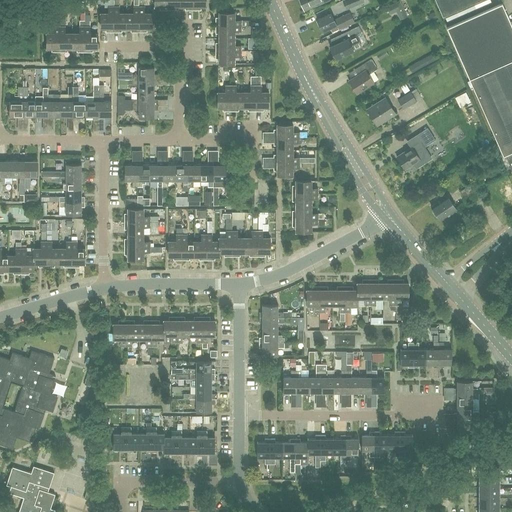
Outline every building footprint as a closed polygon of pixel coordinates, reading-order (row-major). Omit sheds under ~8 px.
[(155,0),(155,7),(163,7),(163,10),(168,10),(168,0),(155,0)] [(181,7),(180,0),(168,0),(168,10),(173,10),(173,7),(181,7)] [(193,10),(193,0),(180,0),(181,7),(188,7),(188,10),(193,10)] [(193,0),(193,10),(199,10),(199,7),(206,7),(206,0),(193,0)] [(330,0),(299,0),(305,11),(330,0)] [(345,0),(343,1),(346,9),(364,1),(363,0),(345,0)] [(435,0),(443,17),(483,0),(435,0)] [(117,32),(117,3),(114,3),(114,7),(109,7),(108,13),(101,13),(101,29),(108,29),(108,32),(117,32)] [(126,29),(126,13),(119,13),(119,7),(118,3),(117,3),(117,32),(119,32),(119,29),(126,29)] [(427,7),(430,13),(435,11),(432,4),(427,7)] [(511,23),(511,24),(502,4),(447,28),(470,81),(490,127),(511,117),(511,23)] [(134,32),(135,32),(135,7),(134,7),(133,13),(126,13),(126,29),(134,29),(134,32)] [(135,7),(135,32),(144,32),(144,29),(152,29),(152,13),(144,13),(144,7),(135,7)] [(216,26),(241,25),(241,26),(250,26),(250,20),(235,20),(235,12),(219,13),(219,20),(216,21),(216,26)] [(336,25),(338,30),(355,22),(350,13),(334,20),(331,14),(317,20),(322,31),(336,25)] [(91,21),(91,15),(85,15),(85,21),(85,52),(90,52),(90,49),(98,49),(98,33),(90,33),(90,27),(90,21),(91,21)] [(60,52),(60,20),(54,20),(54,27),(54,33),(47,33),(47,49),(54,49),(54,52),(60,52)] [(73,49),(72,33),(65,33),(64,21),(60,20),(60,52),(65,52),(65,49),(73,49)] [(79,52),(85,52),(85,21),(79,21),(79,33),(72,33),(73,49),(79,49),(79,52)] [(241,25),(216,26),(216,31),(220,31),(220,38),(235,38),(235,31),(241,31),(241,26),(241,25)] [(336,59),(354,50),(362,46),(356,35),(362,32),(359,26),(339,35),(341,42),(330,47),(336,59)] [(216,51),(242,51),(242,46),(235,46),(235,38),(220,38),(220,46),(216,46),(216,51)] [(209,49),(216,49),(216,43),(217,43),(218,40),(210,40),(209,49)] [(242,51),(216,51),(216,56),(220,56),(220,64),(235,64),(235,56),(242,56),(242,51)] [(412,73),(430,63),(436,60),(433,54),(427,58),(409,67),(412,73)] [(357,93),(373,82),(369,74),(378,69),(371,59),(356,68),(360,74),(349,81),(357,93)] [(391,67),(395,80),(408,76),(404,63),(391,67)] [(133,80),(158,80),(158,74),(155,74),(155,67),(139,67),(139,74),(133,74),(133,80)] [(251,111),(256,111),(256,77),(250,77),(250,86),(251,86),(251,92),(244,92),(244,108),(251,108),(251,111)] [(256,77),(256,111),(261,111),(261,108),(269,108),(269,92),(261,92),(261,86),(261,77),(256,77)] [(139,84),(139,92),(155,92),(155,84),(158,84),(158,80),(133,80),(118,80),(118,88),(128,88),(128,84),(139,84)] [(410,92),(405,84),(400,87),(405,95),(397,100),(403,109),(416,101),(421,98),(415,89),(410,92)] [(98,119),(98,85),(93,85),(93,101),(86,101),(86,116),(94,116),(94,119),(98,119)] [(98,119),(104,119),(104,116),(111,116),(112,101),(104,101),(104,85),(98,85),(98,119)] [(226,111),(231,111),(231,86),(226,86),(225,92),(218,92),(218,108),(226,108),(226,111)] [(244,108),(244,92),(236,92),(236,86),(231,86),(231,111),(236,111),(236,108),(244,108)] [(23,119),(23,87),(18,87),(18,100),(10,100),(10,116),(18,116),(18,119),(23,119)] [(23,119),(28,119),(28,116),(35,116),(35,100),(28,100),(28,87),(23,87),(23,119)] [(73,95),(73,119),(79,119),(79,116),(86,116),(86,101),(79,100),(79,94),(78,94),(78,87),(73,87),(73,95)] [(48,119),(48,94),(48,88),(43,88),(43,96),(35,96),(35,100),(35,116),(43,116),(43,119),(48,119)] [(133,99),(133,105),(158,105),(158,99),(155,99),(155,92),(139,92),(139,100),(133,99)] [(48,94),(48,119),(53,119),(53,116),(61,116),(61,100),(61,95),(53,95),(53,94),(48,94)] [(73,119),(73,95),(68,95),(68,100),(61,100),(61,116),(68,116),(68,119),(73,119)] [(377,125),(396,113),(386,98),(367,109),(377,125)] [(158,105),(133,105),(133,110),(139,110),(139,118),(154,118),(154,110),(158,110),(158,105)] [(511,117),(490,127),(503,156),(505,155),(511,169),(511,117)] [(446,122),(438,125),(442,138),(450,135),(446,122)] [(274,137),(299,138),(299,133),(293,133),(293,125),(277,125),(277,132),(274,132),(274,137)] [(413,164),(416,168),(432,159),(424,147),(435,140),(427,128),(406,141),(411,148),(397,157),(405,169),(413,164)] [(299,143),(299,138),(274,137),(274,143),(277,143),(277,150),(293,150),(293,143),(299,143)] [(274,162),(299,163),(299,157),(293,157),(293,150),(277,150),(277,157),(274,157),(274,162)] [(12,176),(12,160),(4,160),(4,157),(0,157),(0,188),(4,188),(4,176),(12,176)] [(24,182),(25,158),(19,157),(19,160),(12,160),(12,176),(19,176),(19,182),(24,182)] [(25,182),(25,188),(30,188),(30,176),(37,176),(37,161),(30,160),(30,158),(25,158),(24,182),(25,182)] [(41,177),(52,177),(84,177),(84,171),(81,171),(81,163),(78,163),(78,159),(66,159),(66,163),(66,172),(42,171),(41,171),(41,177)] [(132,186),(138,186),(138,161),(132,161),(132,164),(125,164),(125,180),(132,180),(132,186)] [(143,164),(143,161),(138,161),(138,186),(143,186),(143,184),(145,184),(145,180),(150,180),(150,164),(143,164)] [(157,164),(150,164),(150,180),(157,180),(157,186),(163,186),(163,161),(157,161),(157,164)] [(168,161),(163,161),(163,186),(168,186),(168,180),(176,180),(176,164),(168,164),(168,161)] [(188,186),(188,161),(183,161),(183,164),(176,164),(176,180),(182,180),(182,186),(188,186)] [(193,161),(188,161),(188,186),(193,186),(193,180),(201,180),(201,164),(194,164),(194,162),(193,161)] [(208,164),(201,164),(201,180),(208,180),(208,187),(213,187),(213,162),(208,162),(208,164)] [(213,198),(218,198),(218,180),(226,180),(226,165),(219,164),(219,162),(213,162),(213,187),(213,198)] [(299,168),(299,163),(274,162),(274,168),(277,168),(277,175),(293,175),(293,168),(299,168)] [(65,189),(81,189),(81,181),(84,181),(84,177),(52,177),(52,181),(59,181),(65,181),(65,189)] [(293,194),(324,194),(324,189),(318,189),(318,188),(312,188),(312,181),(296,181),(296,188),(293,188),(293,194)] [(485,200),(475,182),(459,192),(463,199),(469,196),(475,206),(485,200)] [(438,186),(434,189),(438,195),(443,192),(438,186)] [(81,189),(65,189),(65,196),(59,196),(59,197),(50,197),(50,201),(59,201),(84,201),(84,196),(81,196),(81,189)] [(155,189),(154,202),(164,202),(164,189),(155,189)] [(296,206),(312,206),(312,199),(318,199),(328,199),(328,194),(324,194),(293,194),(293,199),(296,199),(296,206)] [(200,205),(200,195),(188,195),(188,205),(200,205)] [(441,221),(457,210),(447,196),(432,207),(435,211),(432,213),(436,218),(438,216),(441,221)] [(65,206),(66,214),(81,214),(81,206),(84,206),(84,201),(59,201),(50,201),(50,202),(59,202),(59,206),(65,206)] [(312,214),(312,206),(296,206),(296,213),(293,213),(293,219),(324,219),(324,214),(318,214),(318,213),(312,214)] [(125,222),(150,222),(150,216),(144,216),(144,208),(128,208),(128,216),(125,216),(125,222)] [(253,256),(258,256),(258,231),(258,214),(258,231),(253,231),(253,237),(245,237),(245,253),(253,253),(253,256)] [(324,219),(293,219),(293,224),(296,224),(296,232),(312,232),(312,224),(319,224),(324,224),(324,219)] [(150,222),(125,222),(125,226),(128,226),(128,234),(144,234),(144,227),(150,227),(150,222)] [(47,241),(46,241),(46,224),(41,224),(41,248),(34,248),(34,254),(34,262),(34,264),(42,264),(42,267),(47,267),(47,241)] [(181,259),(182,228),(176,228),(176,240),(169,240),(169,256),(176,256),(176,259),(181,259)] [(187,228),(182,228),(181,259),(187,259),(187,256),(194,256),(194,241),(187,241),(187,228)] [(59,263),(59,248),(52,248),(52,241),(52,230),(47,230),(47,241),(47,267),(52,267),(52,263),(59,263)] [(232,256),(233,230),(227,230),(227,237),(219,237),(219,241),(219,253),(227,253),(227,256),(232,256)] [(245,253),(245,237),(238,237),(238,231),(233,230),(232,256),(238,256),(238,253),(245,253)] [(258,231),(258,256),(263,256),(263,253),(270,253),(270,237),(263,237),(263,231),(262,231),(258,231)] [(144,241),(144,234),(128,234),(128,241),(125,241),(125,246),(154,246),(154,242),(150,242),(150,241),(144,241)] [(207,260),(207,234),(202,234),(202,241),(194,241),(194,256),(202,256),(202,260),(207,260)] [(219,256),(219,253),(219,241),(212,241),(212,234),(207,234),(207,260),(212,260),(212,256),(219,256)] [(72,267),(72,241),(67,241),(67,248),(59,248),(59,263),(67,263),(67,267),(72,267)] [(72,241),(72,267),(77,267),(77,263),(85,263),(85,248),(77,248),(77,241),(72,241)] [(154,247),(154,246),(125,246),(125,251),(128,251),(128,259),(144,259),(144,251),(150,251),(149,254),(158,254),(158,252),(165,252),(165,247),(154,247)] [(9,270),(9,254),(1,254),(1,248),(0,247),(0,273),(1,273),(1,270),(9,270)] [(21,273),(21,258),(21,248),(16,248),(16,254),(9,254),(9,270),(16,270),(16,273),(21,273)] [(26,273),(26,270),(34,270),(34,264),(34,262),(34,254),(34,248),(26,248),(21,248),(21,258),(21,273),(26,273)] [(357,299),(365,299),(365,306),(370,305),(370,280),(364,280),(364,283),(357,283),(357,290),(357,299)] [(382,299),(382,283),(375,283),(375,280),(370,280),(370,305),(375,305),(375,299),(382,299)] [(390,305),(395,305),(395,280),(390,280),(390,283),(382,283),(382,299),(390,299),(390,305)] [(395,280),(395,305),(400,305),(400,299),(408,299),(408,283),(400,283),(400,280),(395,280)] [(319,312),(319,287),(315,287),(315,290),(306,290),(307,306),(315,306),(315,312),(316,312),(319,312)] [(319,287),(319,312),(325,312),(325,306),(332,306),(332,290),(325,290),(325,287),(319,287)] [(340,312),(345,312),(345,287),(340,287),(340,290),(332,290),(332,306),(340,306),(340,312)] [(357,303),(357,299),(357,290),(350,290),(350,287),(345,287),(345,312),(350,312),(350,306),(357,306),(357,303)] [(259,318),(284,318),(284,317),(291,317),(291,313),(278,313),(278,305),(262,305),(262,313),(259,313),(259,318)] [(171,342),(177,342),(177,317),(172,317),(172,320),(164,320),(164,324),(164,336),(171,336),(171,342)] [(189,336),(189,320),(182,320),(182,317),(177,317),(177,342),(182,342),(182,336),(189,336)] [(198,347),(202,347),(202,317),(197,317),(197,320),(189,320),(189,336),(197,336),(197,343),(198,343),(198,347)] [(202,317),(202,347),(202,348),(207,348),(207,343),(207,336),(215,336),(215,320),(208,320),(208,317),(202,317)] [(284,321),(284,318),(259,318),(259,323),(262,323),(262,330),(278,330),(278,323),(284,323),(284,321)] [(126,346),(126,320),(121,320),(121,324),(113,324),(113,339),(121,339),(121,346),(121,349),(126,349),(126,346)] [(139,339),(139,324),(131,324),(131,320),(126,320),(126,346),(131,346),(131,339),(139,339)] [(145,346),(152,346),(151,320),(145,320),(145,324),(139,324),(139,339),(145,339),(145,346)] [(164,324),(157,324),(157,320),(151,320),(152,346),(157,346),(157,339),(164,339),(164,336),(164,324)] [(278,336),(278,330),(262,330),(262,338),(258,338),(258,343),(284,343),(284,338),(282,338),(282,336),(278,336)] [(426,365),(426,349),(418,349),(418,342),(413,343),(413,349),(413,368),(419,368),(419,365),(426,365)] [(433,368),(439,368),(439,349),(439,342),(433,343),(433,349),(426,349),(426,365),(433,365),(433,368)] [(439,342),(439,349),(439,368),(444,368),(444,365),(451,365),(451,349),(444,349),(444,342),(439,342)] [(284,343),(258,343),(258,348),(262,348),(262,356),(278,356),(278,348),(284,348),(284,343)] [(408,368),(413,368),(413,349),(413,343),(408,343),(408,349),(400,349),(401,365),(408,365),(408,368)] [(12,359),(9,359),(0,355),(0,443),(13,448),(17,436),(31,441),(36,427),(39,428),(46,409),(53,411),(58,396),(50,394),(55,379),(48,377),(54,358),(31,351),(29,357),(14,352),(12,359)] [(297,366),(296,358),(288,358),(289,367),(297,366)] [(183,374),(214,374),(214,369),(212,369),(212,361),(196,361),(196,369),(183,369),(183,374)] [(308,377),(308,393),(316,393),(316,397),(320,397),(320,365),(316,365),(316,377),(308,377)] [(334,370),(326,370),(326,365),(321,365),(320,365),(320,397),(325,397),(325,393),(333,393),(333,377),(334,377),(334,370)] [(346,371),(346,396),(351,396),(351,393),(358,393),(358,377),(351,377),(351,365),(346,365),(346,371)] [(291,371),(291,377),(282,377),(282,393),(290,393),(290,396),(295,396),(295,371),(291,371)] [(301,393),(308,393),(308,377),(301,377),(301,371),(295,371),(295,396),(301,396),(301,393)] [(341,393),(341,396),(346,396),(346,371),(341,371),(341,377),(334,377),(333,377),(333,393),(341,393)] [(366,396),(371,396),(371,371),(366,371),(366,377),(358,377),(358,393),(366,393),(366,396)] [(371,396),(377,396),(377,393),(384,393),(384,377),(376,377),(376,371),(371,371),(371,396)] [(214,379),(214,374),(183,374),(175,374),(175,379),(196,379),(196,386),(212,387),(212,379),(214,379)] [(453,394),(479,394),(494,394),(494,388),(479,387),(479,389),(472,389),(472,381),(457,381),(457,389),(453,389),(453,394)] [(212,394),(212,387),(196,386),(196,394),(189,394),(183,394),(183,399),(189,399),(215,399),(214,394),(212,394)] [(479,399),(479,394),(453,394),(453,399),(457,399),(457,407),(473,407),(473,399),(479,399)] [(189,399),(189,404),(196,404),(196,412),(212,412),(211,404),(215,404),(215,399),(189,399)] [(453,419),(479,419),(479,412),(473,412),(473,407),(457,407),(457,414),(453,414),(453,419)] [(479,419),(453,419),(453,424),(457,424),(457,432),(473,432),(473,424),(479,424),(479,419)] [(121,452),(126,452),(126,427),(121,427),(121,433),(114,433),(113,433),(113,434),(113,449),(121,449),(121,452)] [(138,449),(138,433),(131,433),(131,427),(126,427),(126,452),(131,452),(131,449),(138,449)] [(146,452),(151,452),(151,427),(146,427),(146,433),(138,433),(138,449),(146,449),(146,452)] [(164,449),(164,437),(164,433),(156,433),(156,427),(151,427),(151,452),(156,452),(156,449),(164,449)] [(172,456),(177,456),(177,431),(172,431),(172,437),(164,437),(164,449),(164,453),(172,453),(172,456)] [(190,453),(190,437),(182,437),(182,431),(177,431),(177,456),(182,456),(182,453),(190,453)] [(197,456),(202,456),(202,431),(197,431),(197,437),(190,437),(190,453),(197,453),(197,456)] [(202,431),(202,456),(207,456),(207,453),(215,453),(214,437),(207,437),(207,431),(202,431)] [(374,457),(374,432),(369,432),(369,435),(361,435),(361,451),(369,451),(369,457),(374,457)] [(387,451),(387,435),(380,435),(380,432),(374,432),(374,457),(380,457),(380,451),(387,451)] [(400,457),(400,432),(394,432),(394,435),(387,435),(387,451),(394,451),(394,457),(400,457)] [(400,432),(400,457),(400,461),(405,462),(405,457),(405,451),(412,451),(412,435),(405,435),(405,432),(400,432)] [(320,465),(321,435),(315,435),(315,439),(307,439),(307,442),(308,454),(315,454),(315,461),(315,472),(320,472),(320,465)] [(333,454),(333,439),(325,439),(326,435),(321,435),(320,465),(325,465),(325,461),(326,461),(326,454),(333,454)] [(346,436),(345,461),(351,461),(351,455),(358,454),(359,439),(351,439),(351,435),(346,436)] [(333,439),(333,454),(340,454),(340,461),(345,461),(346,436),(340,436),(340,439),(333,439)] [(270,465),(270,439),(265,439),(265,442),(257,442),(257,458),(265,458),(265,465),(270,465)] [(270,465),(275,465),(275,458),(282,458),(282,442),(275,442),(275,439),(270,439),(270,465)] [(295,469),(295,439),(290,439),(290,442),(282,442),(282,458),(289,458),(289,465),(290,465),(290,472),(295,472),(295,469)] [(308,454),(307,442),(300,442),(300,439),(295,439),(295,469),(295,472),(300,472),(300,464),(300,458),(308,458),(308,454)] [(48,492),(54,473),(34,466),(32,473),(12,467),(6,484),(11,486),(9,493),(23,498),(18,511),(11,511),(0,508),(0,511),(57,511),(58,511),(51,509),(55,494),(48,492)] [(479,478),(499,477),(499,467),(479,467),(479,478)] [(89,501),(99,472),(94,470),(84,499),(89,501)] [(479,488),(499,488),(499,477),(479,478),(479,488)] [(479,498),(499,498),(499,488),(479,488),(479,498)] [(479,508),(499,508),(499,498),(479,498),(479,508)]
